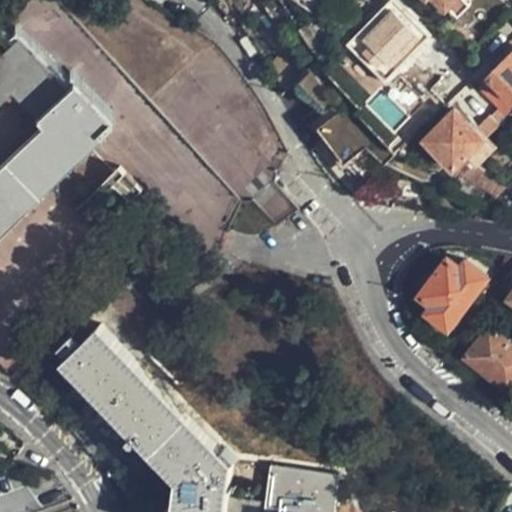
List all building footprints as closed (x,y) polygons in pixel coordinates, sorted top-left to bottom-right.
[(396,0),(394,0),(358,35),(379,56),(372,63),(389,79),(431,36),(396,0)] [(426,0),(427,0),(426,0),(434,0),(444,9),(453,0),(426,0)] [(0,241),(128,114),(86,73),(82,78),(32,28),(24,35),(12,23),(0,34),(0,113),(16,98),(45,129),(0,172),(0,241)] [(379,56),(358,35),(351,41),(372,63),(379,56)] [(318,50),(322,55),(329,48),(324,43),(318,50)] [(511,113),(511,52),(489,75),(491,78),(481,88),(510,116),(511,113)] [(295,73),(300,77),(307,69),(303,65),(295,73)] [(319,106),(296,81),(285,91),(282,95),(297,128),(319,106)] [(372,141),(345,104),(318,124),(346,161),(372,141)] [(455,164),(484,136),(458,109),(428,138),(455,164)] [(506,119),(496,109),(490,116),(499,126),(506,119)] [(493,145),(484,136),(455,164),(458,168),(468,159),(474,164),(493,145)] [(388,209),(392,209),(398,178),(376,172),(351,197),(356,199),(378,207),(388,209)] [(448,330),(488,278),(467,261),(461,269),(448,259),(420,294),(433,305),(427,313),(448,330)] [(101,326),(82,344),(72,354),(64,362),(179,479),(174,511),(335,511),(341,474),(270,465),(265,502),(229,497),(234,460),(101,326)] [(511,389),(511,342),(490,326),(467,358),(511,391),(511,389)] [(82,344),(73,333),(62,344),(72,354),(82,344)]
